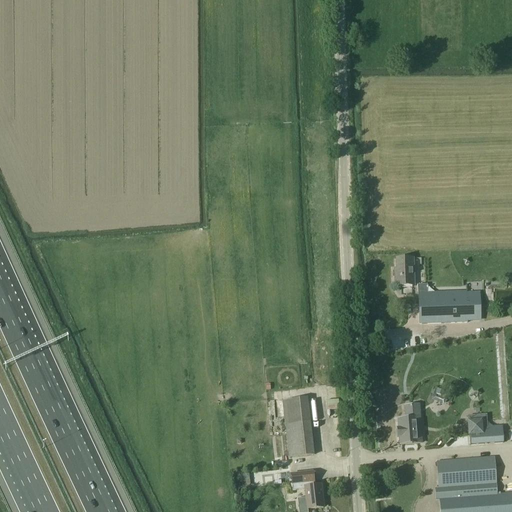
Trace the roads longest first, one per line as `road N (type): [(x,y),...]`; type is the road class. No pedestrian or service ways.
road 1 (unclassified): [(359,511),(343,0)]
road 2 (unknown): [(310,388),(319,461),(511,449)]
road 3 (motorway): [(101,511),(0,290)]
